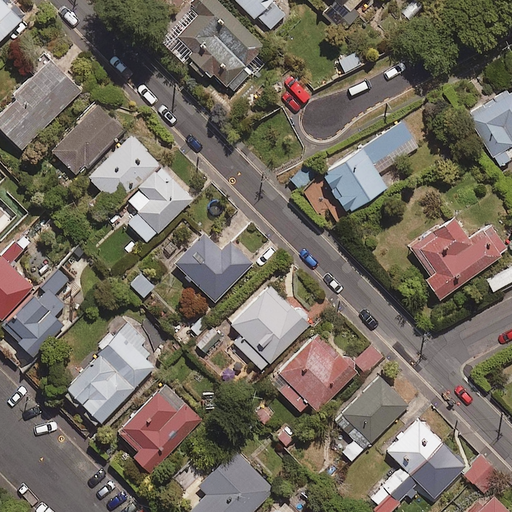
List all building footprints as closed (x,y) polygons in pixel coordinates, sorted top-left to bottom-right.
[(0,0),(0,34),(23,11),(11,0),(0,0)] [(264,42),(218,0),(189,0),(188,1),(190,3),(164,31),(208,71),(210,69),(232,90),(256,64),(249,57),(264,42)] [(238,0),(252,16),(256,13),(269,28),(285,14),(273,0),(238,0)] [(335,0),(347,12),(359,0),(335,0)] [(353,48),(335,57),(342,71),(360,62),(353,48)] [(79,84),(45,53),(0,103),(0,126),(23,147),(57,109),(79,84)] [(511,140),(511,91),(507,83),(464,110),(497,163),(511,153),(511,150),(507,143),(511,140)] [(122,125),(96,98),(48,145),(74,172),(122,125)] [(417,144),(400,116),(317,167),(343,208),(383,183),(375,170),(417,144)] [(113,201),(122,192),(156,159),(127,129),(84,170),(113,201)] [(190,194),(159,161),(154,166),(152,164),(135,181),(137,183),(125,195),(136,206),(124,217),(145,238),(190,194)] [(314,174),(304,164),(290,178),(300,188),(314,174)] [(20,229),(29,240),(53,217),(43,207),(20,229)] [(468,234),(452,210),(407,241),(425,268),(421,271),(437,294),(506,248),(488,221),(468,234)] [(171,258),(213,299),(254,257),(229,234),(219,245),(201,228),(171,258)] [(0,253),(0,312),(30,284),(0,253)] [(511,264),(511,262),(484,276),(490,289),(511,277),(511,264)] [(1,322),(32,354),(63,323),(54,314),(63,305),(52,293),(67,279),(56,268),(1,322)] [(137,268),(126,280),(140,293),(151,282),(137,268)] [(260,368),(307,321),(291,305),(266,280),(228,319),(240,331),(231,340),(260,368)] [(203,311),(188,326),(197,335),(212,320),(203,311)] [(143,357),(148,352),(140,343),(144,339),(124,320),(57,388),(71,402),(77,396),(86,405),(80,411),(95,425),(152,366),(143,357)] [(210,323),(194,340),(206,352),(222,335),(210,323)] [(307,399),(316,408),(355,368),(314,328),(266,377),(299,408),(307,399)] [(369,341),(351,358),(364,371),(382,354),(369,341)] [(357,453),(407,402),(376,371),(333,415),(353,435),(346,443),(357,453)] [(200,419),(162,379),(113,427),(136,452),(134,454),(148,469),(200,419)] [(375,502),(440,439),(416,415),(383,448),(398,463),(367,493),(375,502)] [(431,496),(464,464),(440,439),(375,502),(371,507),(375,511),(386,511),(405,493),(409,497),(415,490),(412,487),(417,482),(431,496)] [(233,446),(195,481),(204,491),(188,505),(193,511),(248,511),(273,490),(233,446)] [(480,454),(463,471),(483,491),(500,475),(480,454)] [(510,511),(489,491),(468,511),(510,511)] [(283,511),(275,503),(264,511),(283,511)]
